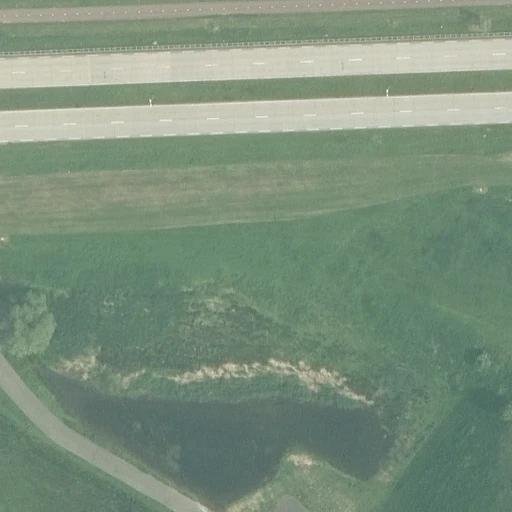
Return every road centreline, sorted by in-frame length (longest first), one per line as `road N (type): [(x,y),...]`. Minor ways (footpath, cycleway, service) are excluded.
road 1 (secondary): [(0,130),(511,110)]
road 2 (secondary): [(511,55),(0,74)]
